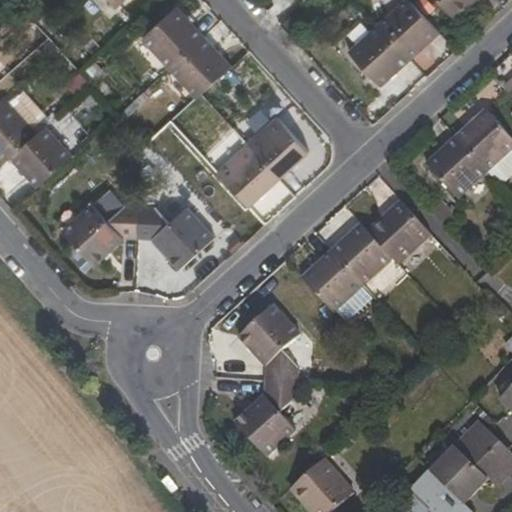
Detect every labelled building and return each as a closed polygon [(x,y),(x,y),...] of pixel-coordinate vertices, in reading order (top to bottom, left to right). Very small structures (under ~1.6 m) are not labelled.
[(440,30),(412,0),(403,0),(378,23),(409,58),(440,30)] [(439,0),(454,17),(472,0),(439,0)] [(178,6),(144,37),(170,65),(204,35),(178,6)] [(349,51),(379,85),(409,58),(378,23),(349,51)] [(431,64),(453,48),(442,34),(421,50),(431,64)] [(198,97),(205,90),(232,65),(204,35),(170,65),(198,97)] [(7,97),(0,103),(0,158),(4,163),(11,156),(38,132),(7,97)] [(511,136),(487,109),(456,136),(487,170),(511,146),(511,136)] [(308,150),(278,116),(250,142),(280,177),(308,150)] [(38,132),(11,156),(38,186),(73,154),(45,124),(38,132)] [(428,162),(458,196),(487,170),(456,136),(428,162)] [(250,142),(219,171),(250,205),(280,177),(250,142)] [(94,264),(123,237),(139,237),(141,204),(142,191),(126,190),(125,203),(109,217),(93,201),(63,229),(94,264)] [(392,256),(399,263),(431,233),(401,200),(368,229),(392,256)] [(459,218),(442,200),(431,209),(449,228),(459,218)] [(152,204),(141,204),(139,237),(154,238),(180,268),(214,236),(187,207),(170,223),(152,204)] [(368,229),(361,223),(331,250),(363,284),(392,256),(368,229)] [(302,277),(333,312),(363,284),(331,250),(302,277)] [(239,336),(267,365),(267,381),(298,382),(299,368),(284,352),(301,335),(273,305),(239,336)] [(283,413),(297,399),(298,382),(267,381),(266,394),(236,421),(267,456),(296,428),(283,413)] [(511,388),(501,400),(511,410),(511,388)] [(491,480),(499,487),(511,473),(511,452),(480,421),(431,471),(465,504),(491,480)] [(334,511),(355,492),(324,458),(291,488),(312,511),(334,511)] [(440,511),(446,506),(421,482),(392,511),(440,511)]
